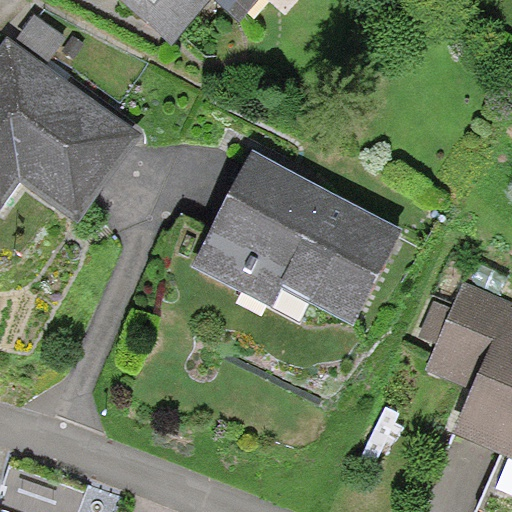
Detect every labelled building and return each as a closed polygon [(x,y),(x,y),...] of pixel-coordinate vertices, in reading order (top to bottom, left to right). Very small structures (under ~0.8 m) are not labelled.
[(263,0),(118,0),(172,47),(214,1),(241,25),(263,0)] [(36,18),(15,47),(44,68),(65,39),(36,18)] [(15,47),(7,40),(0,49),(0,211),(1,212),(22,183),(79,224),(142,138),(44,68),(15,47)] [(403,231),(253,153),(193,268),(270,309),(281,288),(353,326),(403,231)] [(511,304),(464,283),(425,370),(474,392),(453,438),(511,464),(511,304)]
